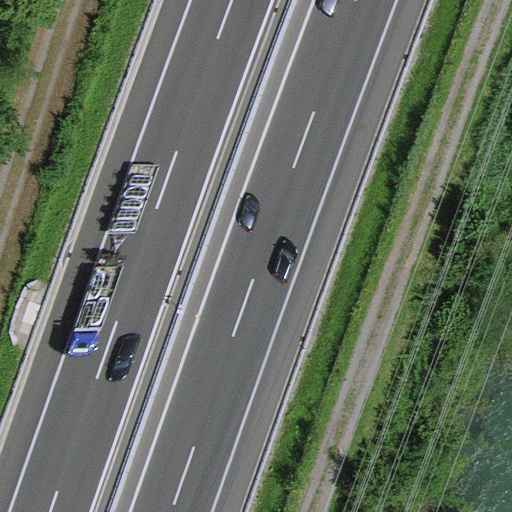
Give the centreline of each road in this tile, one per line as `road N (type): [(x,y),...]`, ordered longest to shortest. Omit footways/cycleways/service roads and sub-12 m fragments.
road 1 (track): [(315,511),(505,0)]
road 2 (motorway): [(237,0),(50,511)]
road 3 (motorway): [(173,511),(359,0)]
road 4 (track): [(0,211),(67,0)]
